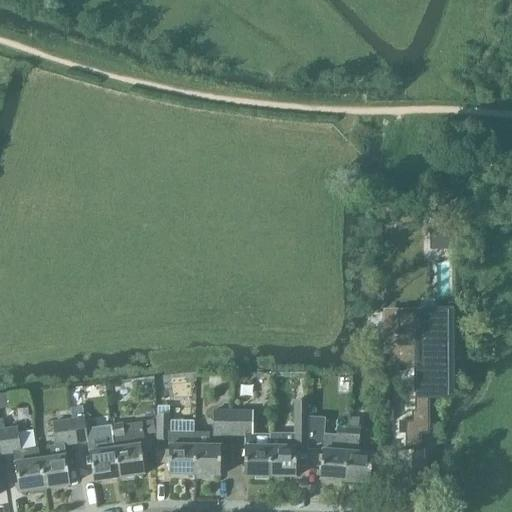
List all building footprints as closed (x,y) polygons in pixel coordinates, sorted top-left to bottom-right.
[(456,251),(456,232),(429,232),(429,233),(434,233),(434,246),(455,246),(455,251),(456,251)] [(423,486),(423,453),(419,453),(419,433),(428,433),(427,395),(448,395),(448,354),(446,354),(446,346),(452,346),(452,316),(427,316),(427,321),(420,322),(420,316),(395,316),(396,346),(400,346),(401,356),(421,356),(420,365),(416,365),(416,395),(420,395),(420,400),(416,400),(416,413),(413,413),(413,424),(410,424),(410,433),(407,433),(407,453),(398,453),(398,486),(423,486)] [(393,393),(384,393),(384,422),(393,422),(393,393)] [(269,447),(269,478),(296,478),(296,449),(307,449),(307,418),(307,402),(295,402),(295,435),(269,435),(269,436),(269,447)] [(82,409),(70,410),(72,421),(75,444),(87,443),(84,419),(82,409)] [(232,413),(212,413),(212,436),(232,437),(232,413)] [(252,437),(252,435),(252,413),(232,413),(232,437),(244,437),(252,437)] [(169,433),(169,415),(157,415),(156,441),(169,441),(169,433)] [(322,451),(323,445),(325,419),(307,418),(307,449),(307,450),(322,451)] [(56,447),(56,448),(63,446),(75,444),(72,421),(52,423),(56,447)] [(153,422),(146,423),(148,435),(155,434),(153,422)] [(118,479),(144,475),(140,446),(128,448),(127,444),(144,441),(141,423),(123,426),(122,425),(110,427),(118,479)] [(90,430),(92,443),(91,446),(88,448),(93,483),(118,479),(110,427),(90,430)] [(39,461),(38,449),(20,452),(17,429),(0,431),(0,449),(1,455),(12,454),(18,494),(44,490),(39,461)] [(336,440),(332,440),(331,440),(330,451),(322,451),(319,481),(344,483),(349,430),(336,429),(336,440)] [(349,430),(344,483),(369,485),(372,455),(358,454),(359,430),(349,430)] [(193,477),(193,433),(169,433),(169,441),(168,476),(193,477)] [(193,433),(193,477),(220,477),(220,447),(208,447),(208,434),(193,433)] [(269,447),(269,436),(268,436),(252,435),(252,437),(244,437),(244,439),(244,477),(269,478),(269,447)] [(69,486),(63,446),(56,448),(56,447),(50,448),(51,454),(52,459),(39,461),(44,490),(69,486)]
